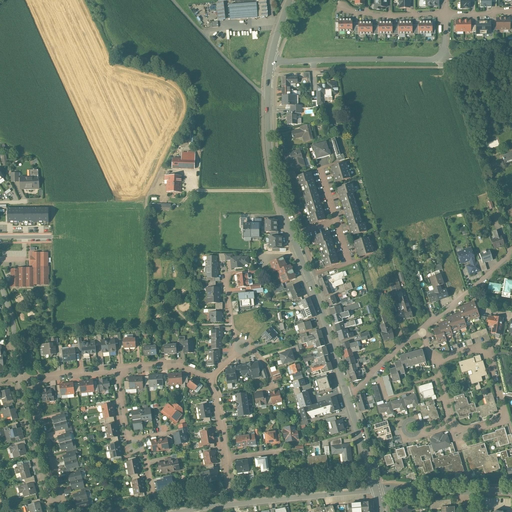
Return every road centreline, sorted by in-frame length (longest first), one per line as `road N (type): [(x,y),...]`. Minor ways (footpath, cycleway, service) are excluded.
road 1 (residential): [(271,61),(434,59),(444,48),(444,13)]
road 2 (tertiary): [(347,392),(294,235)]
road 3 (residential): [(377,490),(232,504)]
road 4 (tertiary): [(294,235),(270,161),(268,98)]
road 5 (residential): [(172,0),(268,98)]
road 6 (residential): [(24,379),(22,397),(58,504)]
road 7 (residential): [(58,504),(24,379)]
road 8 (residential): [(503,413),(485,349),(433,361)]
